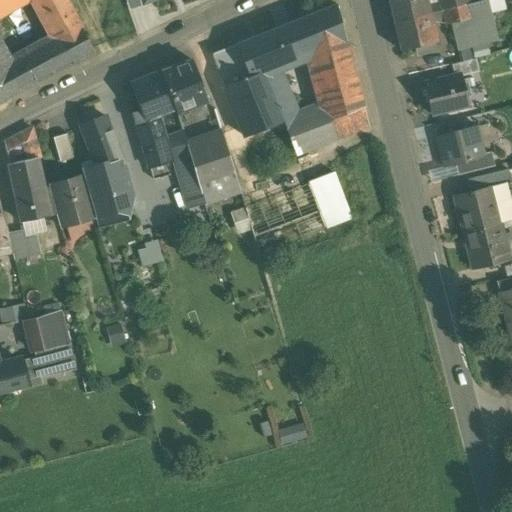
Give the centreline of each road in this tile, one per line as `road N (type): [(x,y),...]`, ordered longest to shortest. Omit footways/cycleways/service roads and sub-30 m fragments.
road 1 (tertiary): [(357,0),(474,420)]
road 2 (residential): [(0,128),(266,0)]
